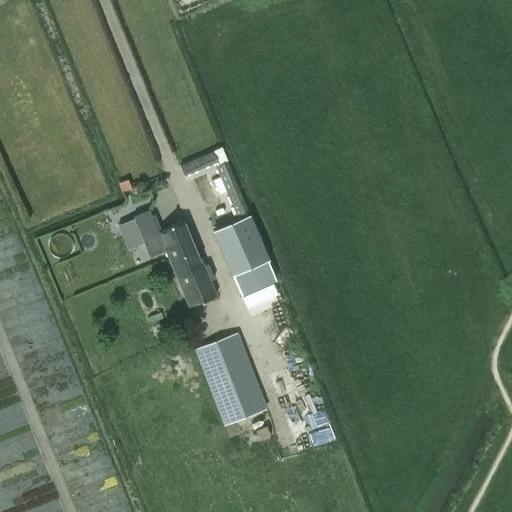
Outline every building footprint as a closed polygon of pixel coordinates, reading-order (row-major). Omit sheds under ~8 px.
[(217,161),(212,150),(179,164),(184,175),(217,161)] [(225,162),(216,166),(237,216),(246,212),(225,162)] [(130,188),(127,179),(118,182),(121,191),(130,188)] [(216,295),(209,280),(213,279),(207,264),(203,266),(185,220),(158,231),(149,210),(133,216),(149,257),(165,250),(188,307),(216,295)] [(230,275),(232,275),(241,295),(276,280),(267,260),(268,259),(250,216),(213,233),(212,233),(230,275)] [(162,319),(160,313),(149,316),(150,318),(140,320),(143,329),(154,326),(153,321),(162,319)] [(224,425),(238,420),(266,409),(237,332),(194,349),(224,425)] [(233,439),(239,454),(262,445),(256,430),(233,439)]
